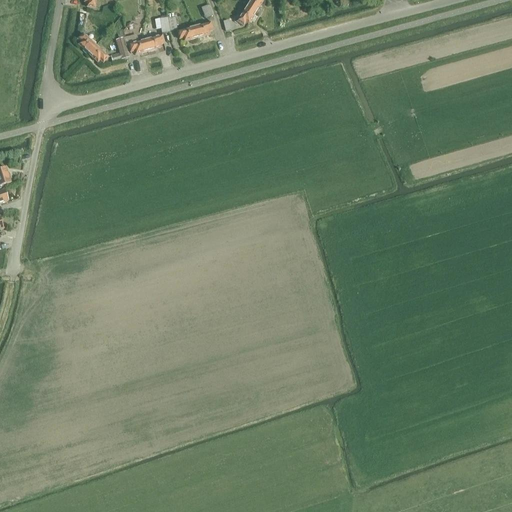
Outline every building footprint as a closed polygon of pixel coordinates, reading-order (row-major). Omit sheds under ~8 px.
[(94,10),(95,0),(84,0),(84,4),(87,4),(87,8),(94,10)] [(252,0),(247,9),(255,14),(262,4),(259,2),(260,0),(252,0)] [(213,17),(209,7),(202,10),(206,19),(213,17)] [(248,25),(255,14),(247,9),(237,23),(243,27),(245,23),(248,25)] [(178,31),(176,19),(175,15),(168,16),(168,20),(168,19),(160,21),(162,31),(162,34),(170,33),(178,31)] [(225,33),(231,32),(228,21),(223,23),(225,33)] [(194,29),(197,39),(209,36),(208,32),(212,31),(210,24),(194,29)] [(184,42),(197,39),(194,29),(177,34),(179,40),(183,39),(184,42)] [(78,46),(88,55),(95,47),(82,36),(77,41),(81,44),(78,46)] [(115,41),(119,55),(111,57),(112,64),(122,61),(129,59),(126,48),(128,47),(130,54),(135,52),(135,56),(148,52),(145,42),(139,44),(138,38),(126,41),(126,39),(123,40),(123,39),(119,40),(115,41)] [(145,42),(148,52),(160,49),(159,46),(164,44),(162,38),(145,42)] [(108,59),(95,47),(88,55),(97,64),(100,61),(103,64),(108,59)] [(0,188),(11,185),(6,169),(0,171),(0,190),(1,190),(0,188)] [(0,205),(8,203),(4,192),(0,193),(0,205)]
